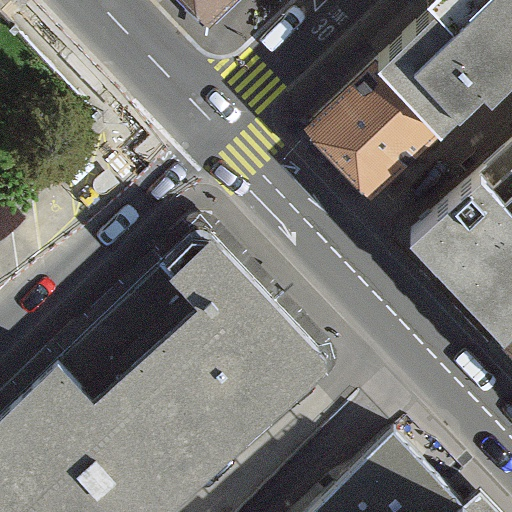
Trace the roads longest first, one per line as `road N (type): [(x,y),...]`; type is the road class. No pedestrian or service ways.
road 1 (tertiary): [(206,123),(511,439)]
road 2 (residential): [(0,324),(206,123)]
road 3 (residential): [(206,123),(334,0)]
road 4 (tertiary): [(89,0),(206,123)]
